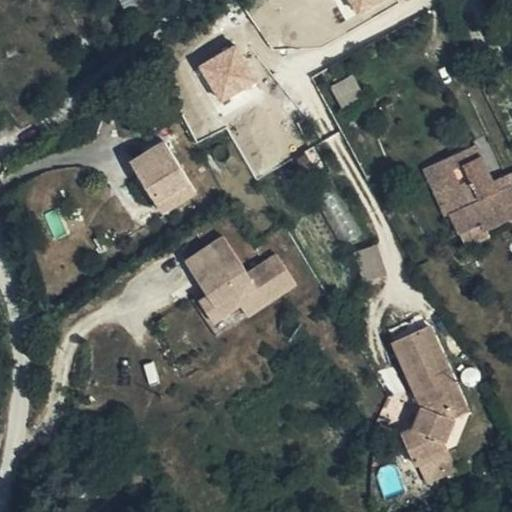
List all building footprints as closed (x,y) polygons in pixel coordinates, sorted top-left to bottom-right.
[(357,73),(336,83),(346,105),(368,95),(357,73)] [(165,210),(200,190),(170,134),(135,154),(141,165),(134,169),(136,184),(149,195),(156,193),(165,210)] [(475,137),(434,157),(457,204),(448,208),(461,232),(484,220),(487,226),(511,214),(511,165),(504,169),(508,178),(498,183),(493,174),(475,137)] [(457,204),(434,157),(422,162),(445,210),(448,208),(457,204)] [(504,169),(493,174),(498,183),(508,178),(504,169)] [(364,231),(336,181),(322,189),(350,239),(364,231)] [(484,220),(461,232),(466,240),(489,227),(487,226),(484,220)] [(206,310),(214,323),(241,305),(248,317),(297,285),(279,256),(250,274),(226,238),(187,263),(209,296),(215,305),(206,310)] [(356,248),(364,278),(389,271),(380,241),(356,248)] [(215,305),(209,296),(201,302),(206,310),(215,305)] [(479,414),(436,324),(398,341),(430,408),(426,426),(404,437),(421,470),(456,452),(451,443),(460,423),(479,414)]
